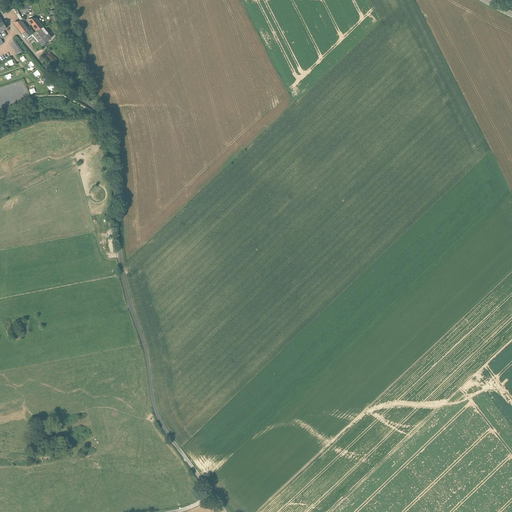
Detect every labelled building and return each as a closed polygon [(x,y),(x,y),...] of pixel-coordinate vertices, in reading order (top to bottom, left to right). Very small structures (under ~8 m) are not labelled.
[(37,31),(43,27),(35,18),(28,20),(35,27),(34,28),(37,31)] [(27,30),(22,24),(17,26),(22,33),(27,30)] [(50,40),(46,35),(48,34),(43,27),(37,31),(34,33),(33,33),(32,34),(33,34),(34,36),(38,32),(43,38),(39,42),(42,46),(50,40)] [(32,34),(33,33),(31,29),(27,30),(22,33),(27,39),(33,34),(32,34)] [(34,36),(39,42),(43,38),(38,32),(34,36)] [(10,43),(18,54),(22,51),(14,40),(10,43)] [(57,60),(49,54),(46,57),(54,63),(57,60)] [(51,82),(47,85),(51,91),(56,87),(51,82)]
